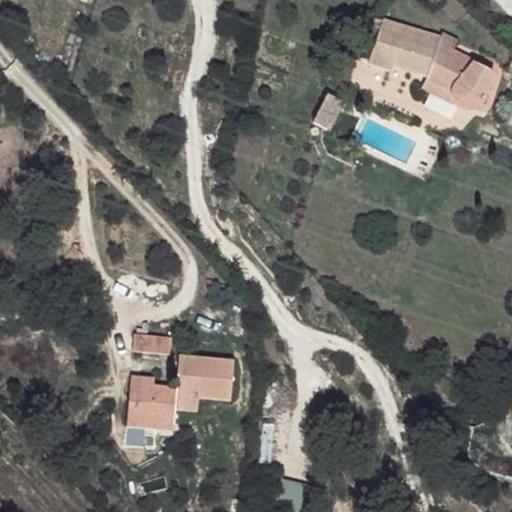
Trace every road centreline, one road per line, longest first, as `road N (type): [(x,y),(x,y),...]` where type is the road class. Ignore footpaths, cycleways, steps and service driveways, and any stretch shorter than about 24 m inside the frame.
road 1 (unknown): [(201,0),(207,29),(187,95),(192,152),(226,255),(293,334),(356,349),(384,366),(434,511)]
road 2 (unknown): [(0,63),(173,240),(187,273),(185,292),(149,311)]
